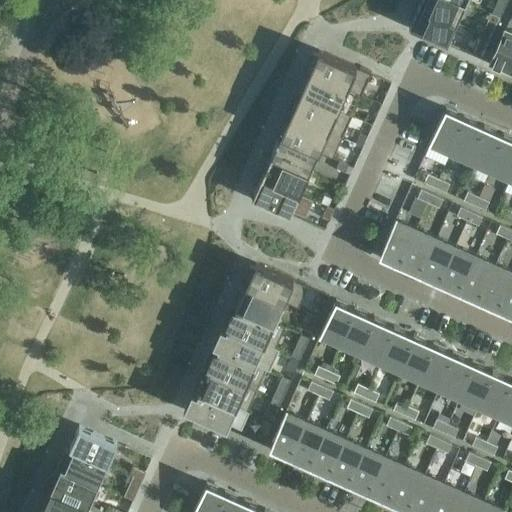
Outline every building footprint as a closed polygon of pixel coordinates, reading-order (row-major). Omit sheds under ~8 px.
[(463,0),(421,0),(420,6),(458,23),(467,2),(463,0)] [(501,17),(508,2),(502,0),(497,0),(492,13),(501,17)] [(447,43),(457,22),(419,5),(409,27),(447,43)] [(488,62),(509,71),(511,63),(511,30),(503,26),(488,62)] [(360,68),(356,66),(325,52),(319,50),(313,47),(304,66),(310,69),(309,71),(362,94),(371,73),(360,68)] [(362,94),(309,71),(300,92),(352,115),(362,94)] [(352,115),(300,92),(299,93),(293,91),(286,108),(291,111),(290,113),(343,136),(352,115)] [(450,153),(467,116),(446,107),(429,144),(450,153)] [(343,136),(290,113),(289,115),(284,112),(276,130),(282,132),(281,134),(319,151),(333,158),(343,136)] [(470,162),(486,125),(467,116),(450,153),(470,162)] [(490,171),(506,134),(486,125),(470,162),(490,171)] [(281,134),(271,155),(309,172),(319,151),(281,134)] [(509,180),(511,173),(511,136),(506,134),(490,171),(509,180)] [(300,193),(309,172),(271,155),(262,176),(300,193)] [(340,161),(337,168),(346,172),(349,165),(340,161)] [(435,187),(439,178),(428,173),(424,182),(435,187)] [(300,193),(262,176),(252,197),(290,214),(300,193)] [(450,183),(439,178),(435,187),(446,192),(450,183)] [(338,200),(343,188),(335,184),(330,197),(338,200)] [(428,202),(432,193),(421,188),(421,189),(417,197),(428,202)] [(475,204),(479,196),(468,191),(464,200),(475,204)] [(443,198),(432,193),(428,202),(439,207),(443,199),(443,198)] [(489,201),(479,196),(475,204),(486,209),(489,201)] [(322,217),(330,220),(335,209),(327,206),(322,217)] [(468,220),(472,211),(461,206),(457,215),(467,220),(468,220)] [(511,221),(511,210),(507,208),(503,217),(511,221)] [(479,225),(482,216),(483,216),(472,211),(468,220),(479,225)] [(401,264),(417,227),(396,218),(380,254),(401,264)] [(507,237),(511,229),(500,224),(496,233),(507,237)] [(420,273),(437,236),(417,227),(401,264),(420,273)] [(440,282),(457,245),(437,236),(420,273),(440,282)] [(460,290),(476,253),(457,245),(440,282),(460,290)] [(479,299),(496,262),(476,253),(460,290),(479,299)] [(247,282),(246,283),(284,300),(299,307),(308,286),(256,262),(250,260),(241,279),(247,282)] [(499,308),(511,279),(511,269),(496,262),(479,299),(499,308)] [(511,313),(511,279),(499,308),(511,313)] [(246,283),(237,305),(274,322),(284,300),(246,283)] [(340,345),(357,308),(336,299),(320,336),(340,345)] [(285,327),(274,322),(237,305),(236,307),(230,304),(222,321),(228,324),(227,326),(276,348),(285,327)] [(360,354),(377,317),(357,308),(340,345),(360,354)] [(380,363),(396,326),(377,317),(360,354),(380,363)] [(276,348),(227,326),(226,328),(221,325),(213,343),(218,345),(218,347),(267,369),(270,370),(280,349),(276,348)] [(399,371),(416,334),(396,326),(380,363),(399,371)] [(301,333),(291,355),(292,355),(300,359),(310,337),(301,333)] [(419,380),(436,343),(416,334),(399,371),(419,380)] [(439,389),(455,352),(436,343),(419,380),(439,389)] [(257,390),(267,369),(218,347),(217,349),(211,346),(203,364),(209,366),(208,368),(257,390)] [(459,398),(475,361),(455,352),(439,389),(459,398)] [(298,364),(300,359),(292,355),(289,362),(297,366),(298,364)] [(478,407),(495,370),(475,361),(459,398),(478,407)] [(296,368),(297,366),(289,362),(286,369),(294,372),(296,368)] [(325,379),(329,370),(318,365),(314,374),(325,379)] [(247,411),(257,390),(208,368),(207,370),(202,367),(194,385),(200,387),(199,389),(247,411)] [(340,375),(329,370),(325,379),(336,384),(340,375)] [(498,416),(511,384),(511,377),(495,370),(478,407),(498,416)] [(319,394),(323,385),(312,380),(308,389),(319,394)] [(365,396),(369,388),(358,383),(354,391),(365,396)] [(511,421),(511,384),(498,416),(511,421)] [(329,399),(333,390),(323,385),(319,394),(329,399)] [(274,397),(281,401),(285,391),(278,388),(274,397)] [(380,392),(369,388),(365,396),(376,401),(380,392)] [(249,412),(247,411),(199,389),(197,392),(192,390),(184,407),(189,410),(194,412),(227,427),(229,423),(242,429),(249,412)] [(274,417),(281,401),(274,397),(273,397),(266,413),(274,417)] [(358,412),(362,403),(351,398),(347,407),(358,412)] [(404,414),(408,405),(397,400),(393,409),(404,414)] [(369,416),(373,408),(362,403),(358,412),(369,416)] [(419,410),(408,405),(404,414),(415,419),(419,410)] [(291,456),(307,419),(286,410),(270,446),(291,456)] [(397,429),(401,420),(390,416),(386,424),(397,429)] [(261,425),(270,429),(273,422),(264,418),(261,425)] [(444,432),(448,423),(437,418),(433,427),(444,432)] [(310,464),(327,428),(307,419),(291,456),(310,464)] [(408,434),(412,425),(401,420),(397,429),(408,434)] [(458,428),(448,423),(444,432),(455,437),(458,428)] [(79,425),(70,446),(108,463),(117,442),(79,425)] [(330,473),(347,436),(327,428),(310,464),(330,473)] [(437,447),(441,438),(430,433),(426,442),(437,447)] [(350,482),(366,445),(347,436),(330,473),(350,482)] [(483,449),(487,441),(476,436),(472,444),(483,449)] [(448,452),(452,443),(441,438),(437,447),(448,452)] [(498,446),(487,441),(483,449),(494,454),(498,446)] [(369,491),(386,454),(366,445),(350,482),(369,491)] [(108,463),(70,446),(69,448),(66,446),(58,463),(61,465),(60,467),(98,484),(108,463)] [(476,465),(480,456),(469,451),(465,460),(476,465)] [(389,500),(406,463),(386,454),(369,491),(389,500)] [(487,470),(491,461),(480,456),(476,465),(487,470)] [(409,509),(425,472),(406,463),(389,500),(409,509)] [(130,472),(143,478),(146,471),(133,465),(130,472)] [(98,484),(60,467),(51,488),(89,505),(98,484)] [(416,511),(431,511),(445,481),(425,472),(409,509),(416,511)] [(124,495),(133,499),(142,479),(133,475),(124,495)] [(454,511),(465,490),(445,481),(431,511),(454,511)] [(218,511),(227,491),(207,482),(193,511),(218,511)] [(103,511),(104,511),(89,505),(51,488),(42,509),(48,511),(103,511)] [(478,511),(484,498),(465,490),(454,511),(478,511)] [(241,511),(247,500),(227,491),(218,511),(241,511)] [(503,511),(505,508),(484,498),(478,511),(503,511)] [(265,511),(267,509),(247,500),(241,511),(265,511)]
